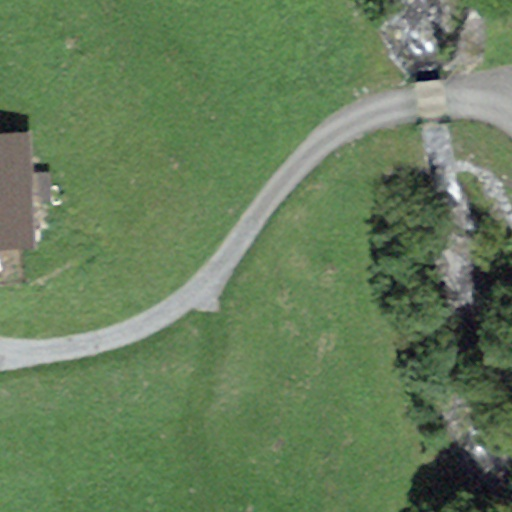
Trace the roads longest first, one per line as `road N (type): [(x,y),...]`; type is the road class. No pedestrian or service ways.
road 1 (residential): [(0,359),(93,344),(156,319),(210,277),(276,185),(342,127),(413,103),(479,95),(511,104)]
road 2 (track): [(207,511),(195,467),(210,277)]
